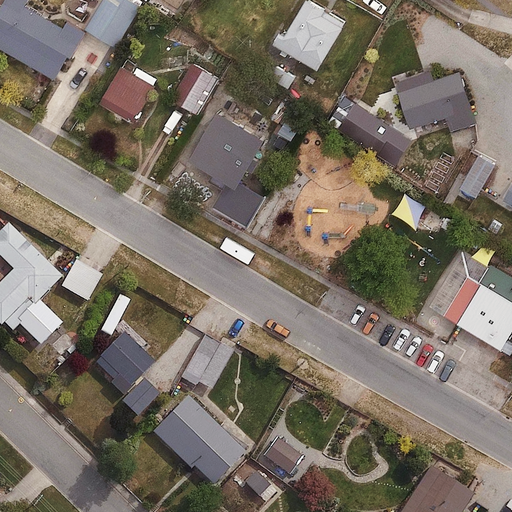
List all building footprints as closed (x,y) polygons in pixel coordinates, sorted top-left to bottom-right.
[(20,0),(8,0),(0,15),(0,51),(55,82),(82,34),(20,0)] [(132,0),(101,0),(85,30),(119,48),(142,5),(132,0)] [(307,0),(306,0),(278,49),(321,73),(349,24),(307,0)] [(157,88),(120,68),(100,105),(137,125),(157,88)] [(463,73),(402,91),(414,130),(446,121),(450,134),(479,125),(463,73)] [(359,85),(341,110),(387,142),(405,117),(359,85)] [(213,119),(181,175),(216,194),(248,138),(213,119)] [(480,197),(498,166),(483,158),(465,188),(480,197)] [(511,187),(502,206),(511,211),(511,187)] [(0,259),(12,272),(0,284),(0,330),(7,338),(17,328),(39,350),(62,327),(37,302),(60,279),(7,227),(0,234),(0,259)] [(80,261),(63,289),(86,303),(103,275),(80,261)] [(469,275),(443,317),(503,354),(511,339),(511,278),(491,266),(481,283),(469,275)] [(123,334),(97,361),(128,391),(155,364),(123,334)] [(204,337),(183,380),(211,394),(233,352),(204,337)] [(186,398),(152,434),(211,489),(245,453),(186,398)] [(276,439),(262,457),(289,478),(303,459),(276,439)] [(428,468),(400,511),(462,511),(473,496),(428,468)] [(282,490),(262,469),(242,487),(263,509),(282,490)]
